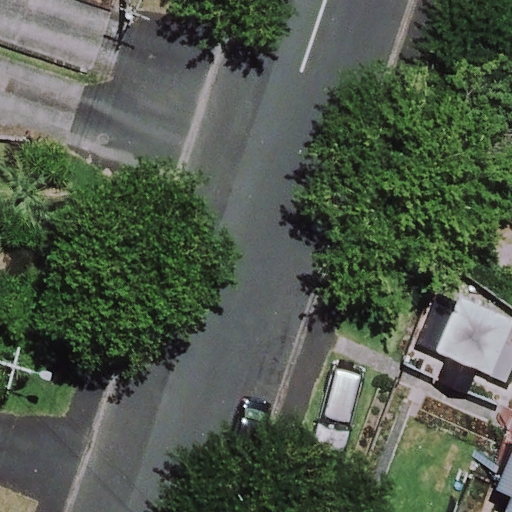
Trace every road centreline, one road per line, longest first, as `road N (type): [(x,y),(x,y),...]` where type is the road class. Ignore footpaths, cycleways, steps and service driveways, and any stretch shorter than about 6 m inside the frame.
road 1 (residential): [(341,0),(168,511)]
road 2 (unknown): [(285,166),(0,79)]
